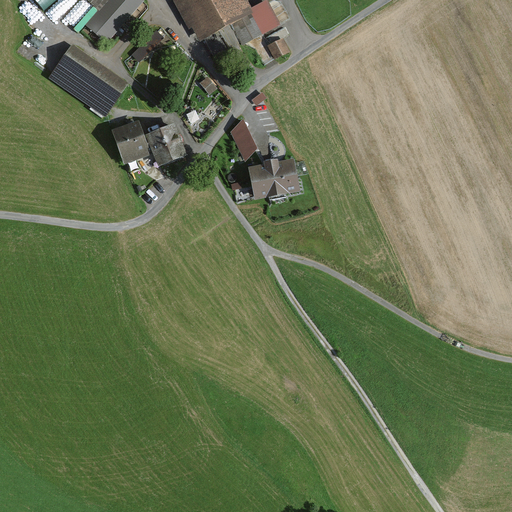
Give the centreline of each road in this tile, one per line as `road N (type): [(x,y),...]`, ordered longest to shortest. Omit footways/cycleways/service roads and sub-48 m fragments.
road 1 (unclassified): [(511,359),(448,339),(349,281),(270,251),(199,153)]
road 2 (track): [(270,251),(293,298),(438,511)]
road 3 (unclassified): [(388,0),(271,75),(199,153)]
road 4 (unclassified): [(199,153),(149,214),(130,224),(0,213)]
